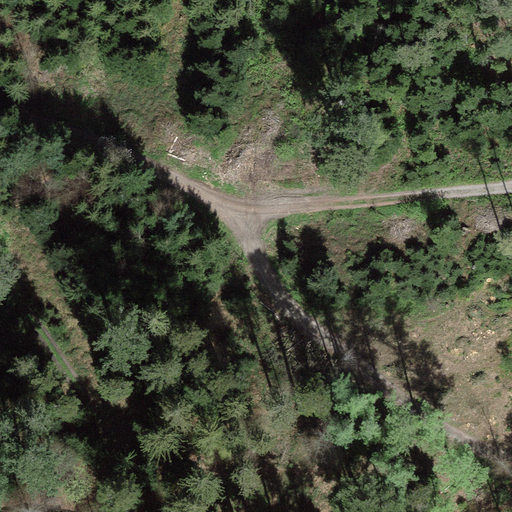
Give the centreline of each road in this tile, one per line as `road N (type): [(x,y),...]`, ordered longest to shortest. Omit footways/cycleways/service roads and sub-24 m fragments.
road 1 (track): [(0,100),(160,165),(217,205),(320,346),(463,445),(511,458)]
road 2 (track): [(217,205),(371,207),(511,186)]
